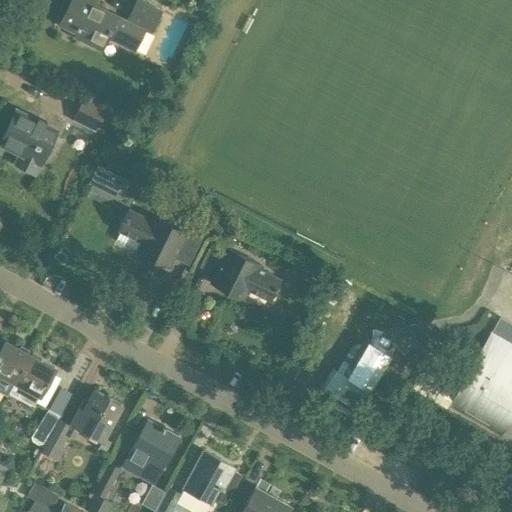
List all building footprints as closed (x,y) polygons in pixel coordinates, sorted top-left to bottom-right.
[(74,36),(100,49),(106,36),(133,49),(143,29),(149,32),(159,11),(136,0),(135,0),(125,20),(84,0),(70,0),(67,5),(62,2),(55,17),(60,20),(58,23),(76,32),(74,36)] [(96,131),(106,109),(81,98),(71,120),(96,131)] [(40,162),(56,130),(15,110),(0,140),(0,142),(20,152),(14,163),(33,173),(39,161),(40,162)] [(209,230),(218,214),(206,208),(198,225),(209,230)] [(150,220),(127,209),(117,230),(140,241),(135,250),(168,265),(173,255),(187,262),(201,233),(186,226),(184,231),(152,215),(150,220)] [(269,299),(279,278),(256,267),(258,263),(227,247),(229,243),(214,235),(200,264),(214,271),(209,281),(242,297),(246,288),(269,299)] [(332,304),(336,295),(327,291),(323,299),(332,304)] [(449,405),(448,404),(447,406),(500,436),(501,435),(500,434),(511,412),(511,344),(491,332),(449,405)] [(465,355),(470,346),(447,333),(442,342),(465,355)] [(0,391),(6,395),(8,392),(28,355),(3,341),(0,347),(0,391)] [(402,384),(414,363),(395,352),(383,373),(402,384)] [(39,395),(53,368),(28,355),(8,392),(33,405),(39,395)] [(111,423),(121,404),(93,389),(82,409),(78,407),(70,423),(59,418),(40,451),(57,460),(64,448),(61,446),(67,435),(73,438),(78,428),(102,440),(105,434),(106,434),(112,423),(111,423)] [(41,446),(59,415),(48,408),(30,436),(31,440),(41,446)] [(161,426),(146,418),(120,464),(152,482),(178,434),(176,433),(175,435),(164,428),(165,426),(162,424),(161,426)] [(154,511),(170,511),(176,502),(190,509),(198,495),(208,501),(211,496),(225,504),(241,474),(231,468),(233,466),(203,449),(179,491),(169,486),(154,511)] [(92,511),(107,511),(113,502),(105,497),(120,468),(108,461),(84,507),(92,511)] [(34,500),(41,486),(33,482),(26,496),(34,500)] [(275,496),(279,489),(271,484),(267,492),(255,485),(239,511),(284,511),(289,504),(275,496)] [(51,509),(58,495),(41,486),(34,500),(51,509)] [(80,511),(81,511),(64,502),(58,511),(80,511)]
